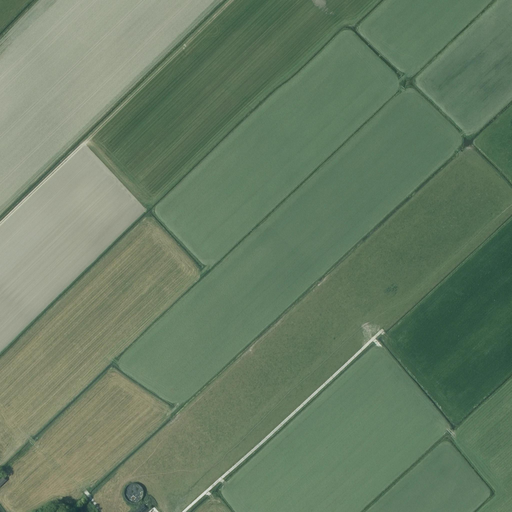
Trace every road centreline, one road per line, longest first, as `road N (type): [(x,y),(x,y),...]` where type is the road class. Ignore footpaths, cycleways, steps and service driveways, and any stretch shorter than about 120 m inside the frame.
road 1 (track): [(185,511),(511,212)]
road 2 (track): [(372,340),(453,435)]
